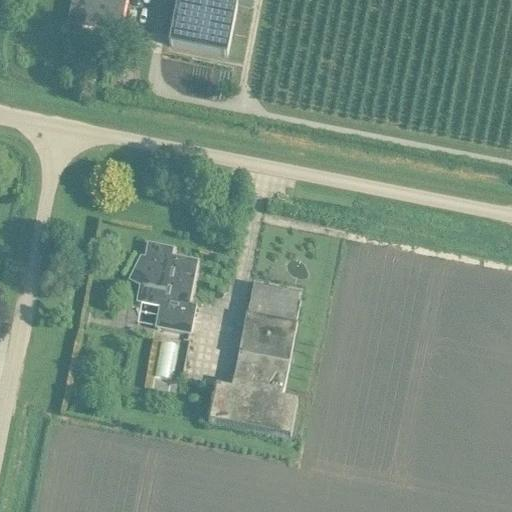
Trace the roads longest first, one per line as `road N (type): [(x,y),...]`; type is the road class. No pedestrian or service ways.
road 1 (unclassified): [(511,215),(59,126)]
road 2 (unclassified): [(0,435),(59,126)]
